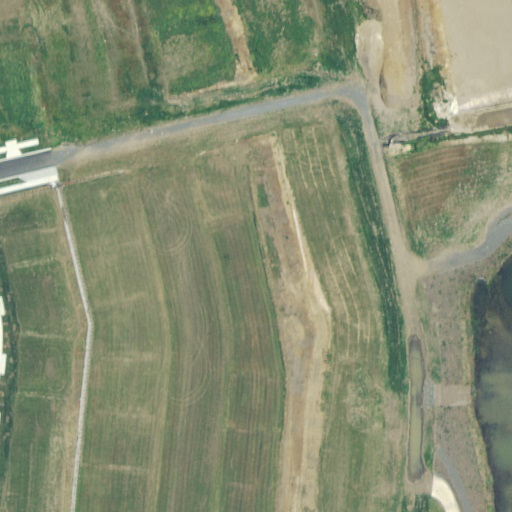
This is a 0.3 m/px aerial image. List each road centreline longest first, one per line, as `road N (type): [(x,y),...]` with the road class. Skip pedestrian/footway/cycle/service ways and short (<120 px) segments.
road 1 (unknown): [(414,511),(427,348),(415,273),(337,0)]
road 2 (residential): [(158,139),(203,330),(187,511)]
road 3 (residential): [(0,172),(158,139)]
road 4 (residential): [(126,0),(158,139)]
